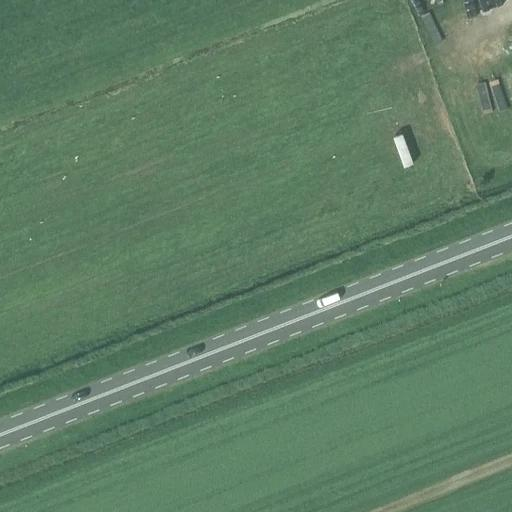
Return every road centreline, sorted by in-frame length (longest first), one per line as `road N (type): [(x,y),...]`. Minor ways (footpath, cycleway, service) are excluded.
road 1 (primary): [(0,436),(511,237)]
road 2 (track): [(391,511),(511,465)]
